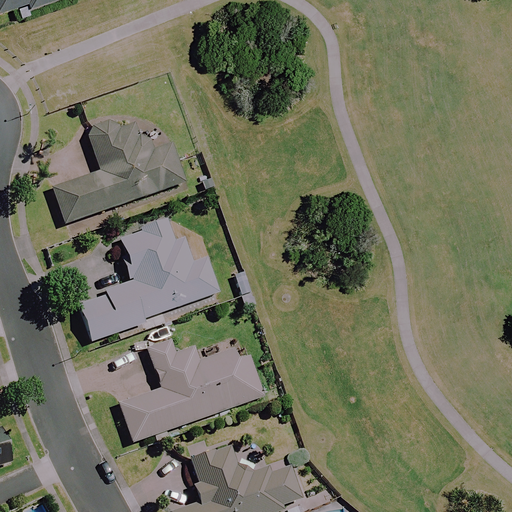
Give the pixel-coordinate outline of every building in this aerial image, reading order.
[(0,0),(0,12),(20,6),(22,11),(54,0),(0,0)] [(116,129),(106,124),(90,130),(86,140),(98,175),(50,191),(62,227),(182,186),(169,147),(154,151),(149,134),(137,138),(133,124),(116,129)] [(170,244),(163,225),(111,244),(127,288),(71,308),(85,346),(139,326),(213,299),(200,263),(193,265),(183,239),(170,244)] [(171,358),(166,344),(138,353),(153,395),(112,409),(126,447),(257,401),(239,349),(196,364),(191,351),(171,358)] [(281,509),(296,503),(283,469),(266,475),(263,468),(235,479),(224,449),(181,465),(197,507),(184,511),(280,511),(282,511),(281,509)]
